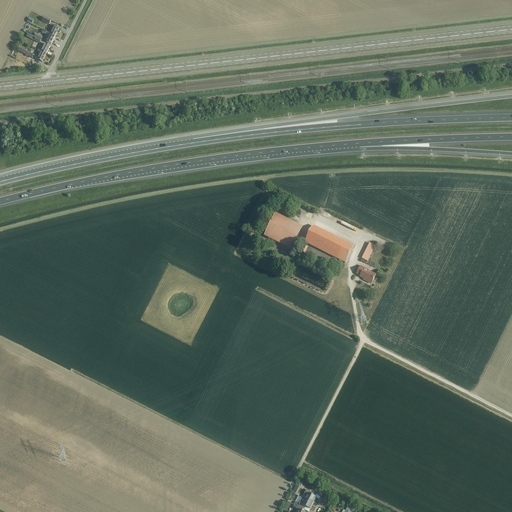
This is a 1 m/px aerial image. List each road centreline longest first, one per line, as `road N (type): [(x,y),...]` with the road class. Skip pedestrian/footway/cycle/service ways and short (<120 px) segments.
road 1 (primary): [(49,81),(511,29)]
road 2 (motorway): [(0,201),(155,168),(357,143)]
road 3 (unclassified): [(511,415),(363,340),(277,511)]
road 4 (motorway): [(511,96),(189,144)]
road 5 (motorway): [(511,119),(189,144)]
road 6 (motorway): [(189,144),(0,182)]
road 7 (motorway): [(357,143),(511,153)]
road 8 (motorway): [(357,143),(511,137)]
